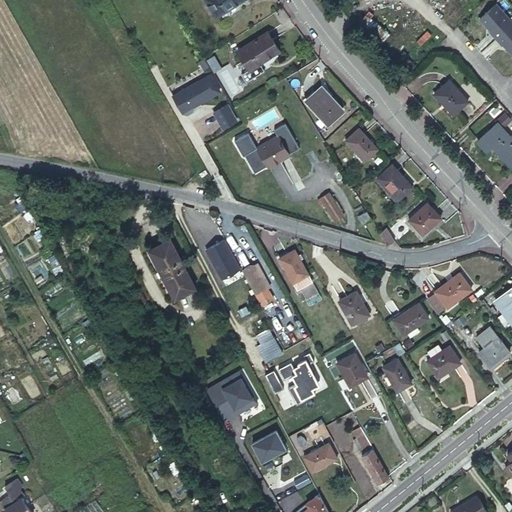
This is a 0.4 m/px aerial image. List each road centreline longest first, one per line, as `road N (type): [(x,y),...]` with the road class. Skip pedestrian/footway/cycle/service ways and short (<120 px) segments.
road 1 (residential): [(496,226),(475,241),(391,256),(189,194),(0,158)]
road 2 (secondary): [(304,0),(331,42),(496,226)]
road 3 (secondary): [(511,402),(376,511)]
